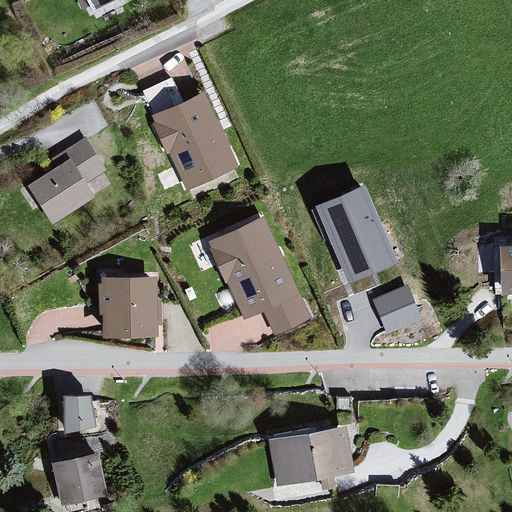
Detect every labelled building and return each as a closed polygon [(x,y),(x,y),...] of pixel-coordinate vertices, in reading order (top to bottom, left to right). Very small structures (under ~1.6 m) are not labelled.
[(72,0),(77,10),(89,3),(92,8),(110,0),(72,0)] [(195,93),(149,115),(182,186),(230,163),(195,93)] [(69,160),(25,187),(49,222),(89,195),(81,182),(102,167),(83,140),(62,152),(69,160)] [(399,264),(365,187),(315,209),(348,286),(399,264)] [(238,244),(216,252),(243,311),(258,302),(272,332),(297,319),(256,222),(233,232),(238,244)] [(511,243),(496,245),(496,291),(511,291),(511,243)] [(155,274),(96,278),(100,336),(157,334),(155,274)] [(408,286),(372,300),(387,333),(421,317),(408,286)] [(236,307),(213,321),(226,343),(249,330),(236,307)] [(90,428),(85,396),(58,399),(59,431),(90,428)] [(339,425),(262,440),(274,485),(347,470),(339,425)] [(94,455),(50,464),(58,507),(103,496),(94,455)]
